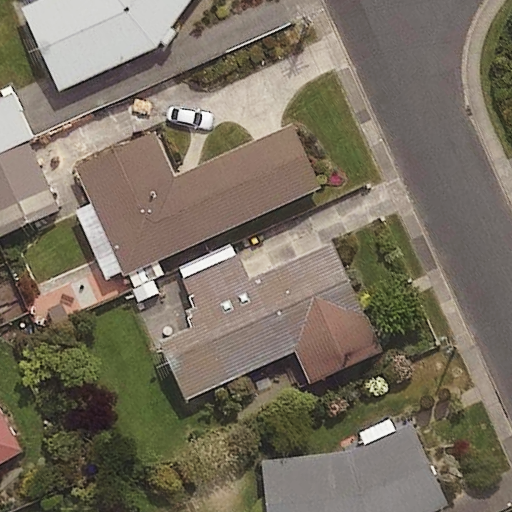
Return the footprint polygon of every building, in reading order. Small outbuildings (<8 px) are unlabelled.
[(187,0),(36,0),(17,9),(55,93),(153,48),(187,0)] [(63,216),(12,98),(0,103),(0,239),(1,243),(63,216)] [(317,188),(289,124),(171,177),(150,132),(71,167),(120,276),(317,188)] [(379,352),(330,241),(189,303),(199,323),(156,342),(182,402),(292,354),(306,384),(379,352)] [(0,460),(24,447),(0,404),(0,460)] [(432,511),(445,506),(408,425),(345,453),(260,462),(264,511),(432,511)]
